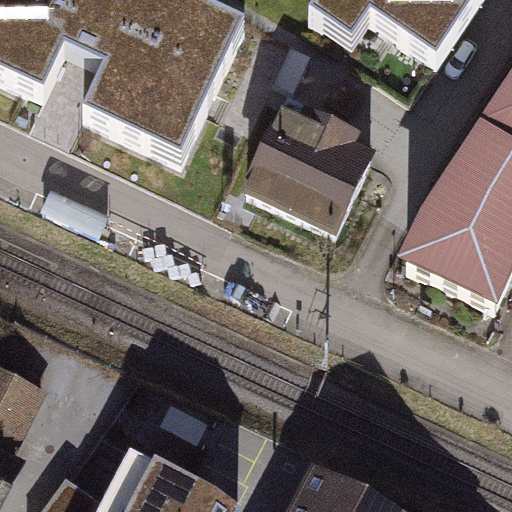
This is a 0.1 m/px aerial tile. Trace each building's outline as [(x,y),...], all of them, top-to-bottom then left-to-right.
[(92,128),(187,172),(249,36),(170,0),(151,0),(151,1),(148,0),(0,0),(0,84),(50,108),(71,62),(113,81),(92,128)] [(371,31),(435,74),(485,0),(329,0),(310,28),(354,57),(371,31)] [(511,88),(397,270),(499,316),(511,291),(511,88)] [(293,113),(253,199),(350,244),(390,158),(293,113)] [(0,432),(22,444),(50,389),(0,363),(0,432)] [(0,502),(25,457),(0,442),(0,502)] [(109,511),(241,511),(136,459),(109,511)] [(370,511),(316,483),(300,511),(370,511)]
